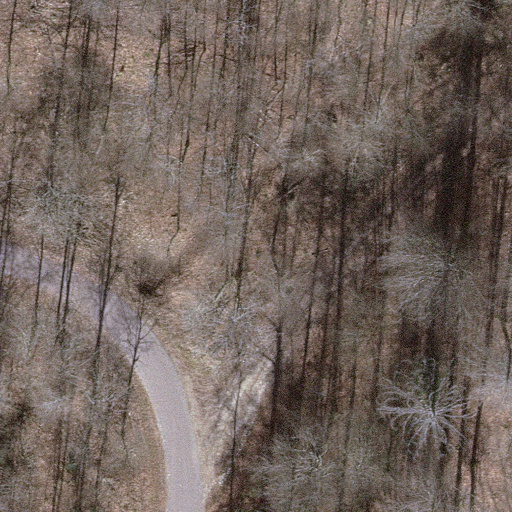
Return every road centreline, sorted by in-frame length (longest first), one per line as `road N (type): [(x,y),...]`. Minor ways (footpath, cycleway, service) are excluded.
road 1 (track): [(223,511),(309,368),(466,173),(511,131)]
road 2 (track): [(0,248),(77,269),(162,355),(184,452),(183,511)]
